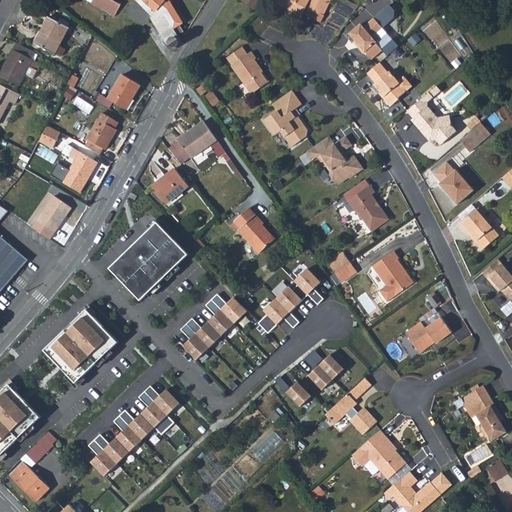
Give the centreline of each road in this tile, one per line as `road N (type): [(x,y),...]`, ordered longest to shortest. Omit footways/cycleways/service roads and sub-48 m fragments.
road 1 (residential): [(495,353),(393,158),(311,55),(276,35)]
road 2 (residential): [(73,255),(218,0)]
road 3 (residential): [(169,356),(215,405),(232,408),(335,316)]
road 4 (residential): [(446,463),(409,399),(495,353)]
